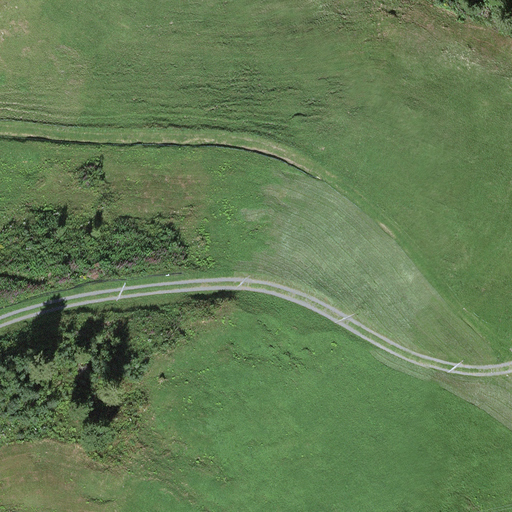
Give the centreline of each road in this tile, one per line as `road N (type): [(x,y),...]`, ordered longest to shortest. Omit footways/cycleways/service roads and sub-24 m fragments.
road 1 (track): [(510,367),(392,229),(356,196),(280,151),(238,140),(0,127)]
road 2 (track): [(511,367),(438,366),(297,295),(252,284),(101,295),(0,323)]
